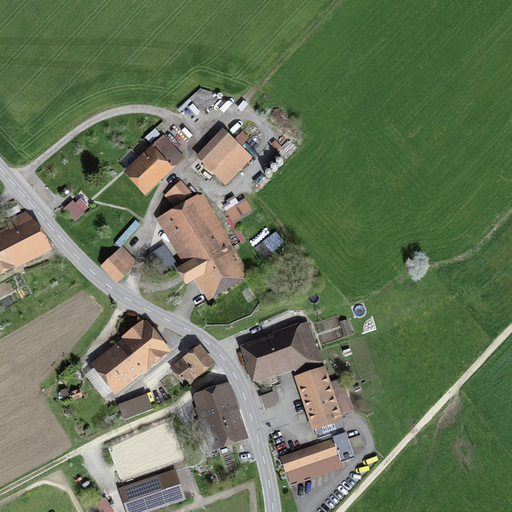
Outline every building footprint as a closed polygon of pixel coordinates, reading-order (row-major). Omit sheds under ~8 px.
[(145,138),(150,144),(160,135),(155,129),(145,138)] [(222,129),(195,157),(225,186),(252,158),(222,129)] [(242,131),(235,139),(242,146),(249,138),(242,131)] [(123,173),(144,197),(185,159),(163,135),(123,173)] [(180,181),(164,196),(175,209),(192,194),(180,181)] [(208,302),(250,278),(228,239),(228,238),(202,193),(156,220),(183,266),(176,270),(185,287),(196,281),(199,288),(208,302)] [(242,244),(246,241),(236,224),(254,213),(245,198),(238,202),(234,196),(221,204),(228,216),(226,217),(242,244)] [(89,208),(80,198),(75,203),(73,201),(63,209),(75,222),(84,214),(83,213),(89,208)] [(15,215),(21,212),(17,206),(12,209),(15,215)] [(26,212),(7,222),(9,228),(0,231),(0,275),(15,268),(15,270),(52,250),(40,228),(26,212)] [(140,225),(135,220),(114,245),(119,249),(140,225)] [(284,244),(276,232),(254,248),(263,260),(284,244)] [(148,255),(160,273),(176,264),(165,245),(148,255)] [(100,267),(116,284),(129,273),(136,261),(122,247),(100,267)] [(344,338),(352,336),(348,320),(340,322),(344,338)] [(115,397),(171,353),(146,321),(144,322),(143,321),(121,338),(123,340),(90,365),(115,397)] [(300,324),(273,333),(274,335),(239,347),(252,384),(276,376),(276,377),(284,375),(295,371),(295,373),(305,369),(307,373),(298,377),(294,378),(312,432),(314,432),(317,440),(344,431),(341,423),(344,422),(341,415),(353,411),(341,377),(330,380),(325,367),(324,368),(308,322),(300,325),(300,324)] [(200,346),(170,368),(185,388),(214,365),(200,346)] [(352,355),(350,349),(342,352),(345,358),(352,355)] [(196,409),(194,409),(209,453),(249,440),(230,383),(214,388),(212,384),(205,386),(206,390),(191,395),(196,409)] [(82,397),(79,390),(68,393),(67,388),(59,391),(63,402),(71,399),(71,401),(82,397)] [(279,405),(274,391),(259,397),(264,411),(279,405)] [(332,440),(280,457),(285,474),(286,473),(290,486),(311,479),(311,480),(344,469),(342,464),(355,460),(352,450),(364,447),(360,435),(348,439),(346,434),(332,439),(332,440)] [(125,511),(152,511),(171,506),(160,474),(118,489),(125,509),(125,511)]
